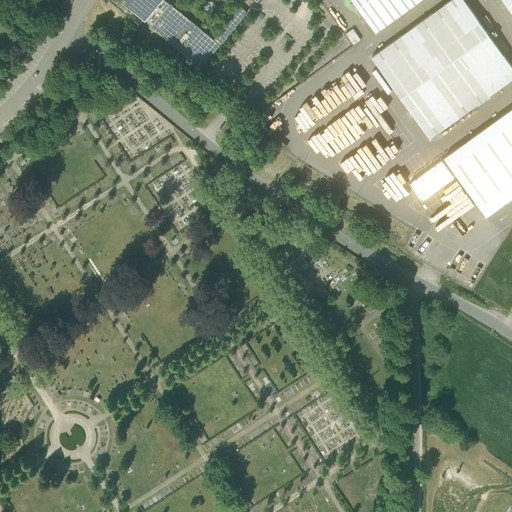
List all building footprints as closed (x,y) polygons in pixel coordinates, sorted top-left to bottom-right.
[(237,26),(231,21),(215,40),(178,10),(171,4),(165,0),(128,0),(126,3),(134,10),(132,12),(135,15),(137,13),(152,25),(151,27),(202,68),(237,26)] [(351,0),(374,31),(418,0),(351,0)] [(511,68),(462,0),(449,0),(372,56),(414,113),(431,137),(482,100),(511,77),(511,68)] [(242,19),(248,12),(242,7),(236,14),(242,19)] [(353,28),(346,33),(353,44),(361,39),(353,28)] [(511,196),(511,107),(444,157),(487,215),(508,199),(511,196)] [(270,138),(274,142),(278,137),(274,133),(270,138)] [(284,150),(284,149),(287,146),(280,140),(279,141),(278,140),(275,143),(284,150)] [(452,173),(440,156),(409,179),(421,196),(452,173)]
